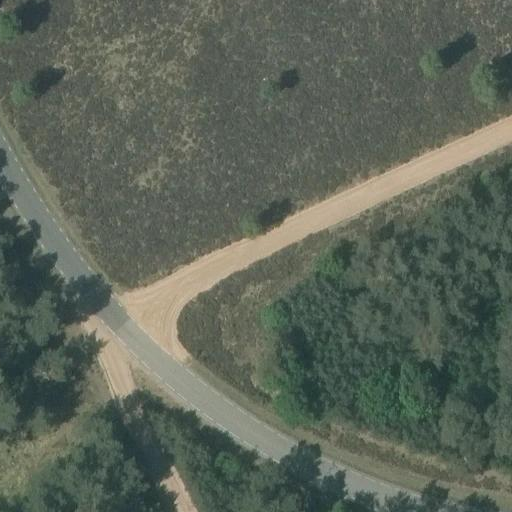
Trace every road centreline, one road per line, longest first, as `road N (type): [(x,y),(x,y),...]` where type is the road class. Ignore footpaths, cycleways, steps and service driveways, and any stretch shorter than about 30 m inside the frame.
road 1 (track): [(511,130),(186,283),(117,324)]
road 2 (track): [(179,511),(107,365),(117,324)]
